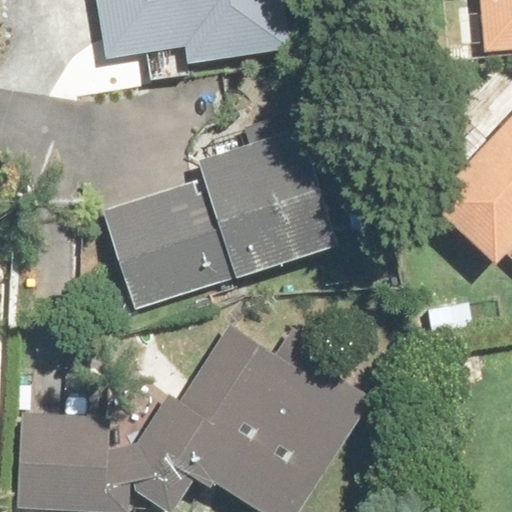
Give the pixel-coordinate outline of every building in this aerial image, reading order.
[(97,0),(106,62),(190,51),(192,63),(294,50),(287,0),(97,0)] [(511,0),(483,0),(487,50),(511,48),(511,0)] [(511,255),(511,124),(437,198),(500,263),(510,253),(511,255)] [(351,239),(313,127),(188,169),(193,183),(108,211),(141,311),(351,239)] [(174,393),(141,444),(120,443),(121,417),(27,414),(23,511),(51,511),(176,511),(196,490),(196,477),(216,490),(220,483),(265,511),(302,511),(376,399),(331,370),(319,388),(231,330),(185,400),(174,393)]
